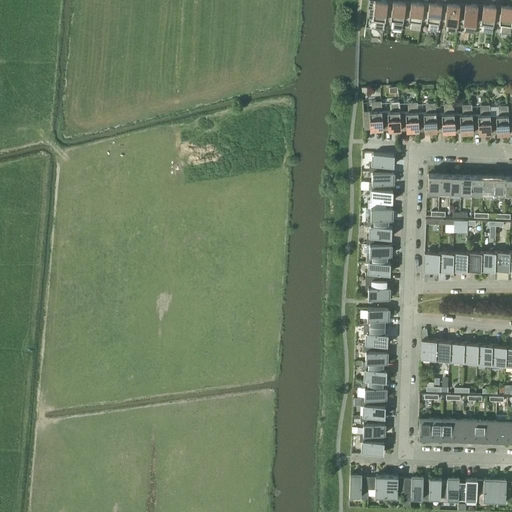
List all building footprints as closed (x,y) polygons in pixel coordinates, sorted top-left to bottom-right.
[(385,17),(387,1),(380,0),(368,0),(366,17),(375,18),(374,27),(383,28),(383,29),(384,29),(385,17)] [(403,18),(405,1),(393,0),(386,0),(387,1),(385,17),(394,18),(392,28),(401,29),(402,29),(403,18)] [(421,19),(423,2),(407,0),(405,0),(405,1),(403,18),(412,19),(410,29),(419,30),(420,30),(421,19)] [(423,0),(423,2),(421,19),(430,20),(428,29),(437,30),(437,31),(438,31),(439,19),(441,3),(423,0)] [(441,1),(441,3),(439,19),(448,21),(446,30),(455,31),(456,31),(457,20),(459,3),(441,1)] [(475,21),(477,4),(459,2),(459,3),(457,20),(466,21),(465,31),(473,32),(474,32),(476,21),(475,21)] [(493,21),(495,5),(477,2),(477,4),(475,21),(476,21),(484,22),(483,31),(491,32),(491,33),(492,33),(494,21),(493,21)] [(511,22),(511,16),(511,5),(495,3),(495,5),(493,21),(494,21),(502,23),(501,32),(510,33),(509,33),(510,33),(511,22)] [(364,128),(382,127),(381,111),(382,111),(381,99),(380,99),(380,100),(371,100),(372,110),(363,110),(364,128)] [(390,110),(382,111),(381,111),(382,127),(382,129),(400,128),(399,111),(400,111),(399,100),(398,100),(390,101),(390,110)] [(408,111),(400,111),(399,111),(400,128),(400,130),(418,129),(417,112),(418,112),(417,101),(408,102),(408,111)] [(426,112),(418,112),(417,112),(418,129),(418,130),(436,129),(435,113),(436,113),(435,101),(435,102),(426,102),(426,112)] [(444,112),(436,113),(435,113),(436,129),(436,131),(454,130),(453,113),(454,113),(453,102),(444,103),(444,112)] [(462,113),(454,113),(453,113),(454,130),(454,132),(472,131),(471,114),(472,114),(471,103),(462,103),(462,113)] [(473,132),(491,131),(490,115),(489,103),(489,104),(480,104),(481,114),(472,114),(471,114),(472,131),(473,132)] [(499,114),(490,115),(491,131),(491,133),(509,132),(508,115),(508,104),(507,104),(498,105),(499,114)] [(369,171),(372,171),(372,170),(392,171),(392,164),(394,164),(394,153),(373,152),(373,163),(369,162),(369,171)] [(393,171),(392,171),(372,170),(372,171),(372,181),(369,180),(368,189),(372,189),(372,188),(391,189),(391,182),(393,182),(393,171)] [(439,191),(440,173),(428,172),(428,191),(439,191)] [(450,192),(450,173),(440,173),(439,191),(450,192)] [(460,192),(461,173),(450,173),(450,192),(460,192)] [(471,192),(472,174),(461,173),(460,192),(471,192)] [(482,193),(483,174),(472,174),(471,192),(482,193)] [(493,193),(494,174),(483,174),(482,193),(493,193)] [(504,194),(504,175),(494,174),(493,193),(504,194)] [(393,189),(391,189),(372,188),(372,189),(371,199),(368,198),(368,207),(371,207),(371,206),(390,207),(391,200),(392,200),(393,189)] [(392,207),(390,207),(371,206),(371,207),(371,217),(367,216),(367,225),(370,225),(370,224),(390,225),(390,218),(392,219),(392,207)] [(370,224),(370,225),(370,235),(367,234),(367,243),(370,243),(370,242),(389,243),(389,236),(391,236),(391,225),(390,225),(370,224)] [(366,261),(369,261),(369,260),(388,261),(389,254),(390,254),(391,243),(389,243),(370,242),(370,243),(369,253),(366,252),(366,261)] [(467,250),(466,269),(473,269),(480,269),(481,250),(476,249),(476,250),(467,250)] [(490,250),(481,250),(480,269),(487,269),(494,269),(495,249),(490,249),(490,250)] [(508,269),(509,249),(504,249),(504,250),(495,249),(494,269),(501,269),(501,268),(508,269)] [(433,251),(424,250),(424,270),(431,270),(431,269),(438,270),(439,250),(433,250),(433,251)] [(439,250),(438,270),(445,270),(445,269),(452,269),(453,250),(447,250),(447,251),(439,250)] [(462,250),(453,250),(452,269),(459,270),(459,269),(466,269),(467,250),(462,250)] [(390,261),(388,261),(369,260),(369,261),(369,271),(365,270),(365,278),(388,279),(388,272),(390,272),(390,261)] [(388,286),(388,279),(365,278),(365,286),(368,286),(368,297),(389,298),(389,286),(388,286)] [(364,317),(364,325),(386,325),(386,319),(388,319),(388,307),(367,306),(367,317),(364,317)] [(366,332),(366,342),(385,343),(385,344),(387,344),(388,332),(386,332),(386,325),(364,325),(363,332),(366,332)] [(420,356),(421,356),(430,357),(435,358),(435,338),(428,338),(428,337),(421,337),(420,356)] [(435,338),(435,358),(444,358),(443,359),(449,359),(449,340),(442,339),(435,338)] [(449,340),(449,359),(457,359),(457,360),(463,360),(463,341),(456,341),(456,340),(449,340)] [(463,341),(463,360),(471,361),(477,361),(477,342),(470,342),(470,341),(463,341)] [(366,350),(365,360),(385,361),(385,362),(386,362),(387,350),(385,350),(385,344),(385,343),(366,342),(363,342),(363,350),(366,350)] [(477,342),(477,361),(485,362),(491,363),(491,343),(484,343),(484,342),(477,342)] [(491,343),(491,363),(499,363),(499,364),(505,364),(505,345),(498,344),(491,343)] [(385,368),(385,362),(385,361),(365,360),(362,360),(362,368),(365,368),(365,378),(384,379),(384,380),(386,380),(386,368),(385,368)] [(384,397),(384,398),(385,398),(386,386),(384,386),(384,380),(384,379),(365,378),(362,378),(361,386),(364,386),(364,396),(384,397)] [(364,404),(363,414),(383,415),(383,416),(385,416),(385,404),(383,404),(384,398),(384,397),(364,396),(361,396),(361,404),(364,404)] [(383,422),(383,416),(383,415),(363,414),(360,414),(360,422),(363,422),(363,432),(382,433),(382,434),(384,434),(384,422),(383,422)] [(430,436),(431,417),(419,417),(419,435),(430,436)] [(431,417),(430,436),(441,436),(441,417),(431,417)] [(441,417),(441,436),(452,436),(452,418),(441,417)] [(452,418),(452,436),(462,437),(463,418),(452,418)] [(463,418),(462,437),(473,437),(474,418),(463,418)] [(474,418),(473,437),(484,437),(485,419),(474,418)] [(485,419),(484,437),(495,438),(496,419),(485,419)] [(496,419),(495,438),(506,438),(506,420),(496,419)] [(382,440),(382,434),(382,433),(363,432),(360,432),(359,440),(363,440),(362,451),(383,452),(384,440),(382,440)] [(368,498),(368,488),(368,475),(362,475),(362,473),(350,473),(349,494),(360,494),(360,497),(368,498)] [(375,495),(386,495),(387,474),(375,473),(375,475),(368,475),(368,488),(375,488),(375,495)] [(398,474),(387,474),(386,495),(397,496),(397,489),(404,489),(405,476),(398,476),(398,474)] [(412,496),(422,496),(423,477),(423,475),(411,475),(411,476),(405,476),(404,489),(403,499),(412,499),(412,496)] [(429,477),(423,477),(422,496),(421,500),(430,500),(430,497),(440,497),(441,478),(441,476),(429,476),(429,477)] [(447,478),(441,478),(440,497),(439,500),(448,501),(448,497),(458,498),(459,478),(459,477),(447,476),(447,478)] [(465,478),(459,478),(458,498),(457,501),(466,501),(466,498),(476,498),(476,492),(477,479),(477,477),(465,477),(465,478)] [(484,479),(477,479),(476,492),(483,492),(483,499),(494,499),(495,478),(484,477),(484,479)] [(506,493),(511,492),(511,480),(506,480),(506,478),(495,478),(494,499),(505,500),(506,493)]
